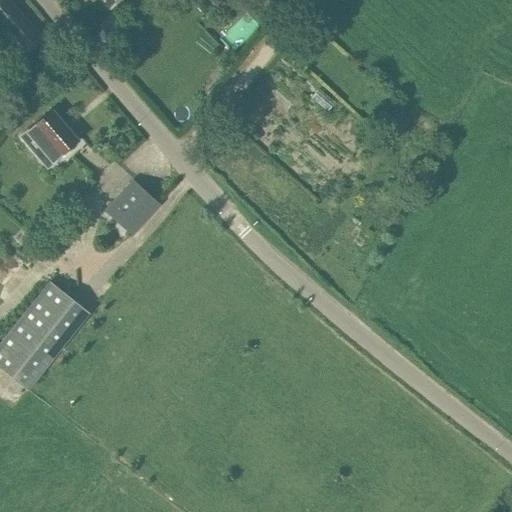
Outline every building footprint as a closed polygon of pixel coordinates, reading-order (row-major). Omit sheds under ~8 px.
[(10,0),(0,0),(0,43),(16,62),(44,37),(10,0)] [(101,0),(111,9),(120,0),(101,0)] [(34,126),(21,137),(47,167),(60,156),(78,141),(52,110),(34,126)] [(394,121),(386,114),(376,125),(384,132),(394,121)] [(159,203),(134,181),(106,212),(131,234),(159,203)] [(92,314),(50,281),(0,344),(0,365),(31,391),(92,314)]
